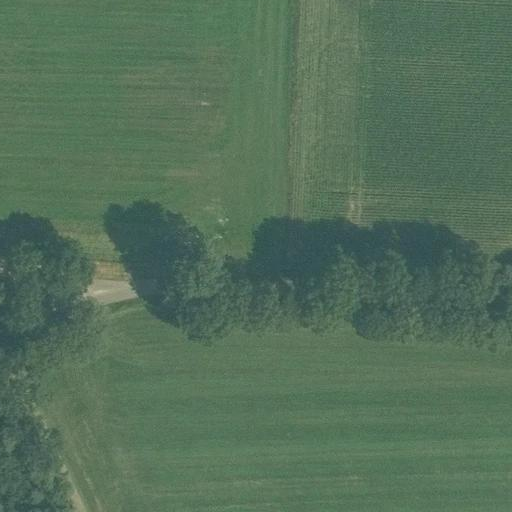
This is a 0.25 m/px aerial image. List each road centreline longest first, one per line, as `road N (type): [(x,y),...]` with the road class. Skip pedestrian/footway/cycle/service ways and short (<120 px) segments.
road 1 (unclassified): [(511,302),(132,289),(73,308)]
road 2 (unknown): [(9,339),(94,511)]
